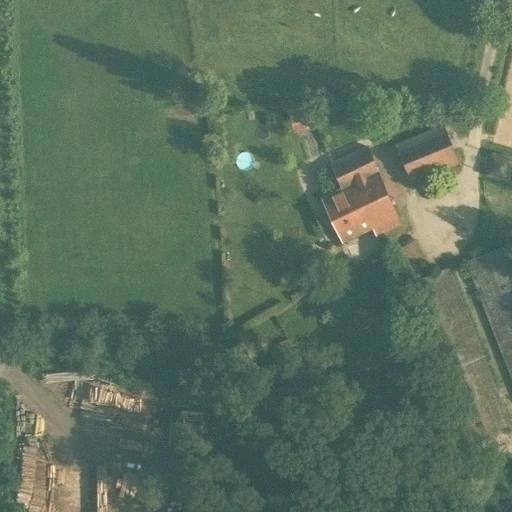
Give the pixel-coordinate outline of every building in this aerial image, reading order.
[(398,152),(407,174),(453,156),(444,135),(398,152)] [(321,197),(335,230),(357,221),(354,214),(361,211),(357,201),(364,198),(358,185),(379,176),(367,148),(331,164),(342,189),(321,197)] [(511,167),(511,156),(490,151),(484,176),(509,182),(511,167)] [(453,156),(407,174),(414,189),(459,172),(453,156)] [(357,221),(335,230),(341,241),(373,227),(376,235),(401,224),(379,176),(358,185),(364,198),(357,201),(361,211),(354,214),(357,221)] [(511,242),(465,261),(511,383),(511,242)] [(306,257),(311,275),(331,269),(326,251),(306,257)] [(449,267),(396,288),(459,449),(511,427),(449,267)] [(171,424),(170,377),(102,378),(101,372),(65,372),(65,391),(77,391),(77,385),(69,385),(69,377),(92,377),(92,385),(116,385),(116,424),(171,424)]
